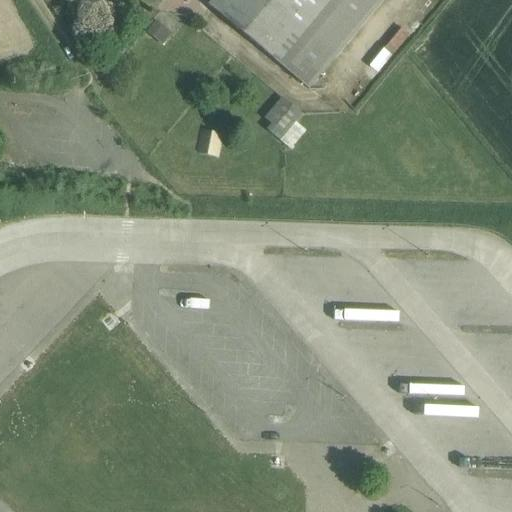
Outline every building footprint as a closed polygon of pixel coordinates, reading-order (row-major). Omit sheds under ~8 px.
[(214,0),(209,6),(279,64),(331,0),(214,0)] [(331,0),(279,64),(310,89),(383,0),(331,0)] [(284,100),(267,120),(285,134),(302,114),(284,100)] [(201,128),(197,152),(213,154),(217,130),(201,128)] [(424,344),(424,334),(369,333),(369,342),(424,344)]
